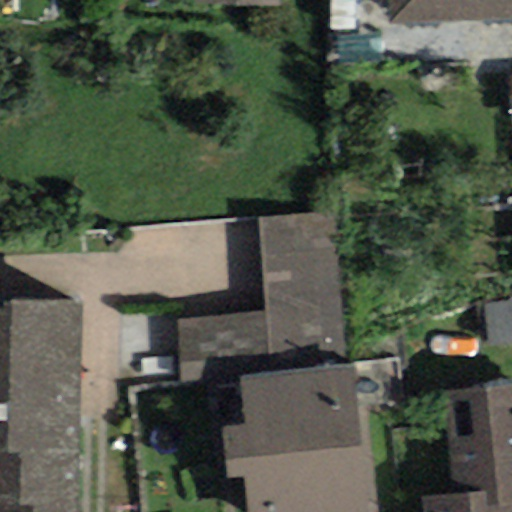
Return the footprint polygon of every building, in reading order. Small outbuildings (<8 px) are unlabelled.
[(511,0),(390,0),(391,24),(511,18),(511,0)] [(333,214),(258,220),(266,314),(176,321),(181,382),(240,377),(346,369),(333,214)] [(0,511),(75,511),(82,301),(5,299),(4,310),(0,310),(0,511)] [(511,302),(484,305),(487,345),(511,343),(511,302)] [(248,511),(366,511),(351,366),(346,369),(240,377),(245,425),(239,426),(220,428),(226,479),(245,477),(248,511)] [(511,511),(511,388),(448,396),(459,492),(424,496),(426,511),(511,511)]
